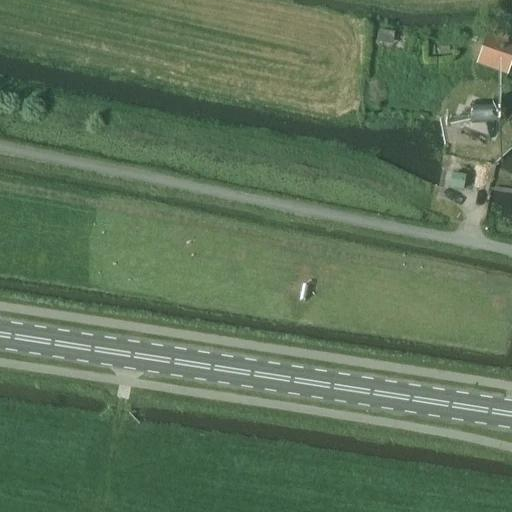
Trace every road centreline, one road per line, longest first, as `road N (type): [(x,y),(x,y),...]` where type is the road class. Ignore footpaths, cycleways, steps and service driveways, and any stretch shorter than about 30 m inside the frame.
road 1 (unclassified): [(511,251),(0,147)]
road 2 (primary): [(511,415),(0,336)]
